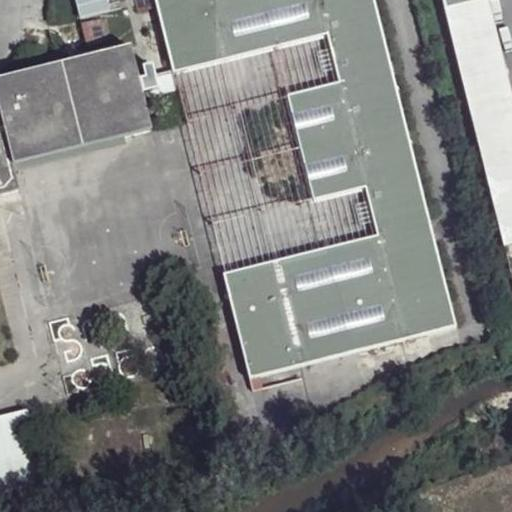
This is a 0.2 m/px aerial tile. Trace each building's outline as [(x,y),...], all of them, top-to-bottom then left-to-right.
[(105,0),(72,0),(77,18),(108,11),(105,0)] [(244,380),(447,333),(369,0),(152,0),(168,69),(168,74),(322,38),(334,86),(282,99),(309,203),(360,191),(372,239),(221,277),(244,380)] [(511,245),(511,107),(484,0),(439,0),(501,248),(511,245)] [(0,79),(0,134),(7,165),(146,133),(138,98),(135,81),(132,72),(128,51),(0,79)] [(150,68),(132,72),(135,81),(151,78),(150,68)] [(151,78),(135,81),(138,98),(155,95),(151,78)] [(0,134),(0,193),(13,191),(7,165),(0,134)] [(28,414),(0,420),(0,495),(46,484),(28,414)]
